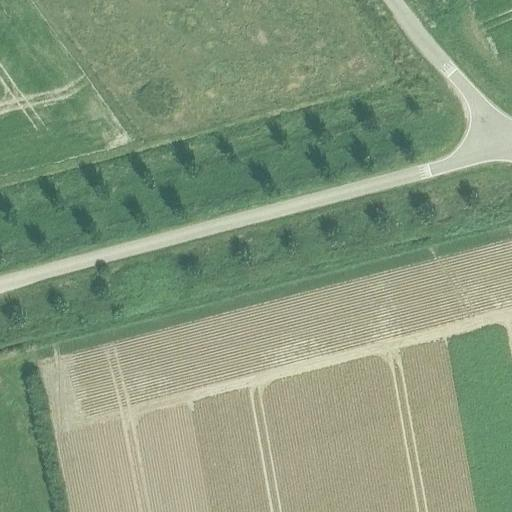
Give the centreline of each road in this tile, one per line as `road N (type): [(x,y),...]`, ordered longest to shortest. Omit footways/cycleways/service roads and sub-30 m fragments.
road 1 (unclassified): [(0,285),(502,152)]
road 2 (unclassified): [(502,152),(480,109),(396,0)]
